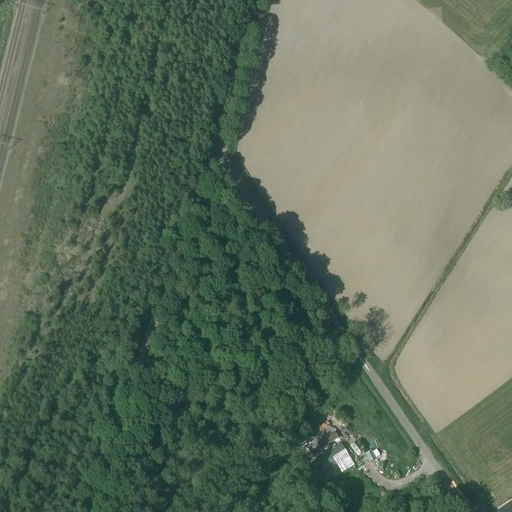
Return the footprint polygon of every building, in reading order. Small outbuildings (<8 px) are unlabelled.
[(318,453),(338,439),(334,433),(314,447),(318,453)] [(303,439),(306,444),(314,439),(311,434),(303,439)] [(319,456),(327,469),(349,456),(342,443),(319,456)] [(327,475),(330,479),(339,474),(336,469),(327,475)] [(511,499),(511,498),(511,497),(492,511),(490,511),(511,511),(505,503),(511,499)]
